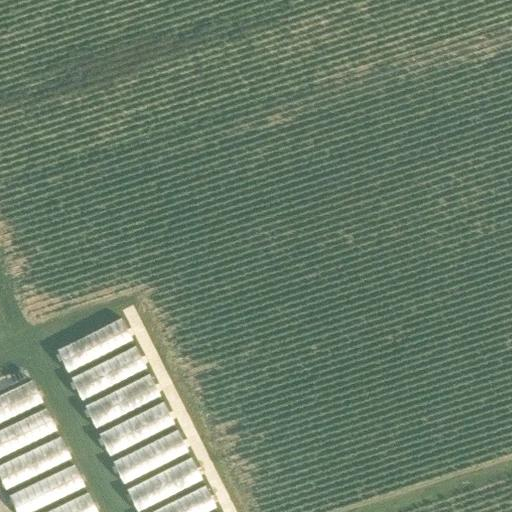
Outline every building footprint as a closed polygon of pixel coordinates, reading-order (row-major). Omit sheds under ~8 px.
[(67,371),(132,339),(122,318),(56,349),(67,371)] [(81,399),(147,369),(137,347),(71,376),(81,399)] [(95,428),(161,396),(150,373),(85,405),(95,428)] [(33,380),(0,394),(0,422),(44,403),(33,380)] [(164,402),(98,434),(109,456),(175,424),(164,402)] [(0,429),(0,455),(58,430),(48,408),(0,429)] [(124,485),(189,449),(177,428),(112,464),(124,485)] [(61,437),(0,463),(0,476),(5,488),(71,459),(61,437)] [(220,511),(220,510),(218,511),(205,482),(204,483),(193,458),(126,488),(136,511),(220,511)] [(15,511),(24,511),(85,490),(77,467),(9,491),(15,511)] [(44,511),(97,511),(90,493),(44,511)]
